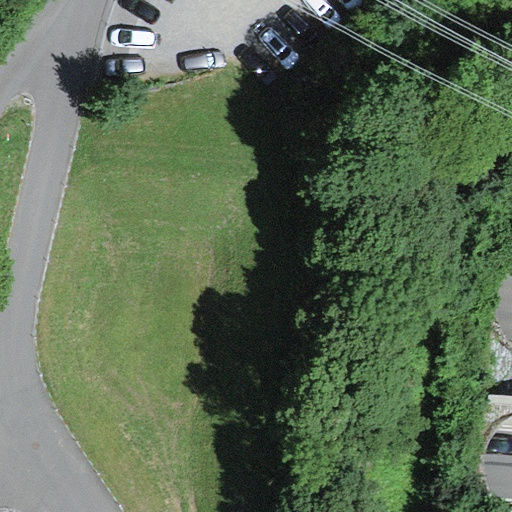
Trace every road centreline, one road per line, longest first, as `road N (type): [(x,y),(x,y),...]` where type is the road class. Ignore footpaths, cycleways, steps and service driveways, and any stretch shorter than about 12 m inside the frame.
road 1 (motorway): [(511,306),(0,260)]
road 2 (motorway): [(0,426),(511,466)]
road 3 (unclassified): [(60,0),(0,109)]
